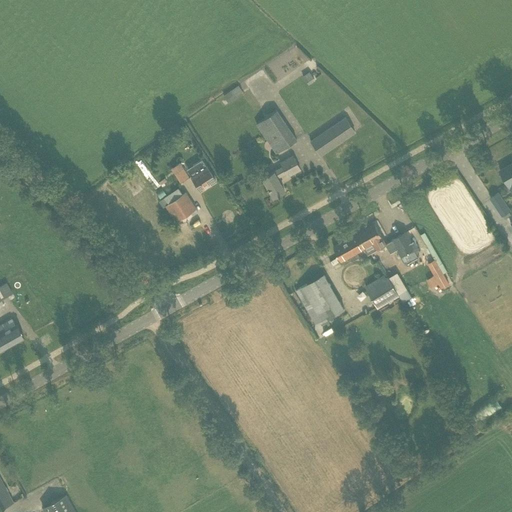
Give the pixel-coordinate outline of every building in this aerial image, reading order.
[(309,72),(302,76),(308,85),(315,80),(309,72)] [(221,94),(225,101),(241,92),(237,85),(221,94)] [(255,124),(275,153),(296,139),(276,110),(255,124)] [(320,155),(355,132),(345,117),(310,141),(320,155)] [(281,165),(279,166),(259,178),(271,199),(284,191),(277,178),(285,173),(287,176),(300,169),(295,160),(292,155),(279,162),(281,165)] [(190,176),(194,182),(200,190),(215,180),(202,159),(187,169),(191,176),(190,176)] [(511,163),(500,170),(510,188),(510,187),(511,190),(511,163)] [(174,173),(180,182),(189,176),(183,168),(174,173)] [(196,208),(190,200),(185,193),(183,194),(178,188),(164,197),(168,203),(165,205),(176,221),(196,208)] [(497,193),(491,197),(489,198),(501,216),(509,211),(497,193)] [(374,224),(356,234),(363,249),(367,256),(377,250),(379,250),(380,250),(381,250),(382,250),(383,249),(384,249),(384,248),(385,248),(385,247),(385,246),(386,245),(385,243),(382,237),(374,224)] [(406,231),(392,239),(398,249),(397,249),(404,262),(407,263),(417,258),(415,253),(409,243),(412,241),(411,240),(406,231)] [(363,249),(356,234),(333,247),(341,261),(350,257),(352,261),(359,257),(357,252),(363,249)] [(440,269),(433,273),(441,288),(448,284),(442,273),(440,269)] [(389,277),(398,294),(407,289),(398,272),(389,277)] [(296,289),(317,324),(344,309),(324,274),(296,289)] [(366,288),(377,306),(397,295),(386,276),(366,288)] [(433,276),(426,280),(430,287),(437,283),(433,276)] [(0,300),(2,299),(12,293),(6,282),(0,285),(0,351),(22,338),(17,330),(15,324),(11,318),(0,323),(0,300)] [(0,509),(13,503),(0,478),(0,509)] [(45,511),(75,511),(66,494),(42,507),(45,511)]
